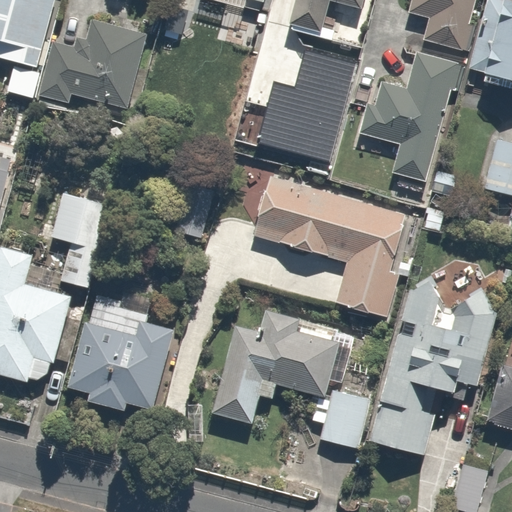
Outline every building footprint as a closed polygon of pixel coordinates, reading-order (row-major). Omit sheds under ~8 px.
[(5,87),(32,94),(54,0),(0,0),(0,55),(12,58),(5,87)] [(196,29),(202,0),(156,0),(152,20),(196,29)] [(291,0),(281,43),(327,54),(337,18),(321,14),(324,0),(335,0),(360,6),(361,0),(291,0)] [(477,0),(408,0),(406,12),(424,15),(418,40),(467,51),(477,0)] [(511,79),(511,0),(482,0),(466,69),(511,79)] [(123,107),(140,31),(85,19),(79,46),(51,40),(41,89),(123,107)] [(401,81),(382,77),(376,101),(365,98),(357,133),(397,142),(391,168),(429,177),(457,60),(409,49),(401,81)] [(511,141),(493,137),(482,186),(511,193),(511,141)] [(268,176),(254,226),(279,233),(277,240),(342,258),(330,302),(382,316),(410,216),(268,176)] [(201,236),(215,187),(179,177),(166,226),(201,236)] [(81,246),(96,196),(60,185),(44,235),(81,246)] [(22,279),(29,253),(0,244),(0,372),(43,384),(69,292),(22,279)] [(402,283),(368,438),(416,449),(431,385),(455,391),(458,378),(478,382),(495,304),(402,283)] [(86,297),(66,388),(86,393),(83,402),(122,411),(124,401),(152,408),(173,317),(86,297)] [(233,314),(212,413),(250,421),(256,391),(271,394),(274,382),(315,391),(309,418),(321,421),(318,439),(356,447),(367,395),(326,386),(339,324),(263,308),(261,320),(233,314)] [(511,365),(494,361),(479,423),(511,430),(511,365)] [(465,511),(475,511),(486,466),(460,461),(450,509),(465,511)]
